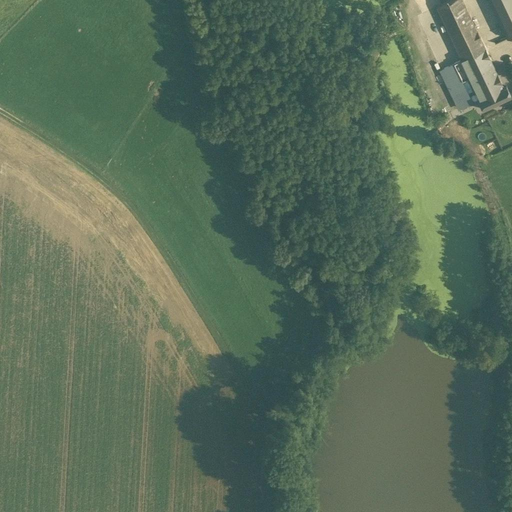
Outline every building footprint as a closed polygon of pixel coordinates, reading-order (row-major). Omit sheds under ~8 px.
[(443,19),(467,7),(462,0),(447,0),(436,5),(443,19)] [(511,0),(489,0),(507,37),(511,34),(511,0)] [(473,84),(497,73),(467,7),(443,19),(461,59),(470,76),(473,84)] [(470,76),(461,59),(442,67),(461,107),(473,101),(462,79),(470,76)] [(479,97),(504,86),(497,73),(473,84),(479,97)] [(479,97),(478,98),(482,108),(511,94),(506,85),(504,86),(479,97)]
